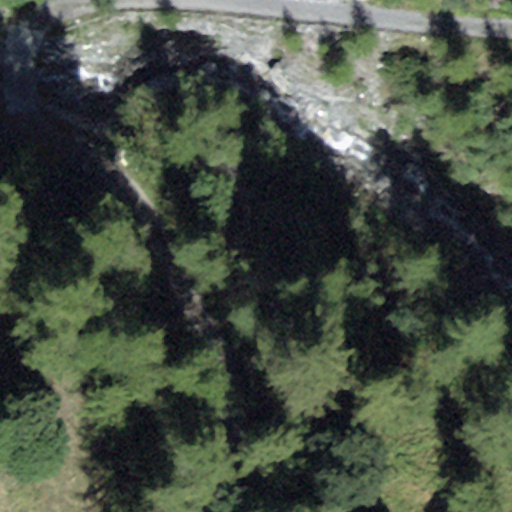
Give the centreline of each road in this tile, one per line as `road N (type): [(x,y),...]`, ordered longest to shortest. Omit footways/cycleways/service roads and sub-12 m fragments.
road 1 (track): [(207,511),(225,385),(48,67),(93,0)]
road 2 (track): [(319,0),(511,12)]
